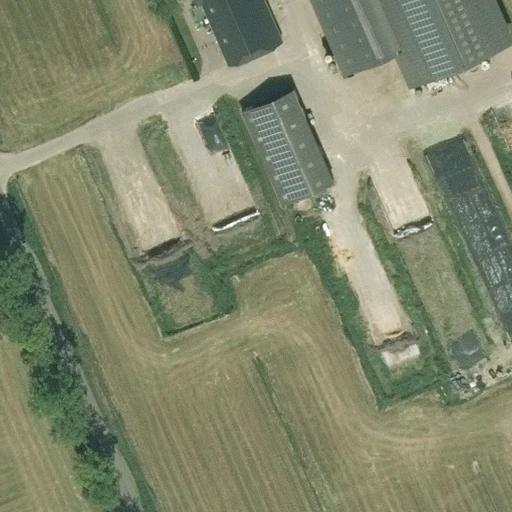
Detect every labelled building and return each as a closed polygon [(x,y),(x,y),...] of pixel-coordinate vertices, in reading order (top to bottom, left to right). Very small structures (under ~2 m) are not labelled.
[(197,0),(199,3),(203,1),(229,61),(283,37),(266,0),(197,0)] [(511,31),(498,0),(313,0),(345,72),(395,50),(409,84),(511,38),(511,31)] [(330,169),(298,74),(246,92),(278,186),(330,169)] [(429,132),(441,172),(473,163),(462,123),(429,132)] [(415,158),(425,152),(417,139),(407,145),(415,158)] [(377,326),(392,364),(424,352),(409,314),(377,326)] [(511,345),(503,349),(507,360),(500,363),(505,377),(511,374),(511,345)] [(478,360),(461,365),(469,392),(487,387),(478,360)]
